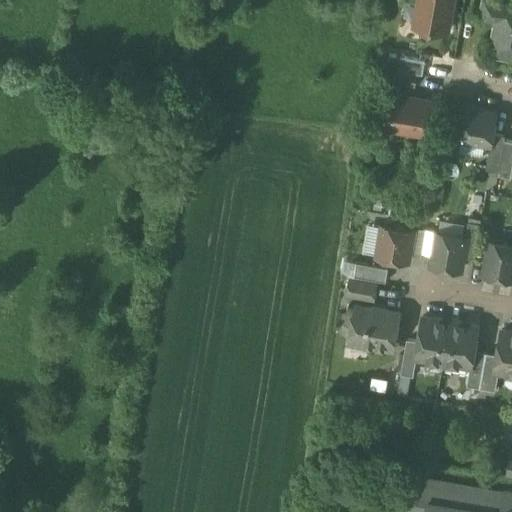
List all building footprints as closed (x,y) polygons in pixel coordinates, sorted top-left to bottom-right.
[(453,0),(418,0),(414,25),(448,30),(453,0)] [(511,0),(498,0),(489,53),(511,57),(511,0)] [(425,60),(389,54),(387,68),(416,73),(423,74),(425,60)] [(416,73),(387,68),(384,79),(414,85),(416,73)] [(429,101),(390,95),(384,126),(424,132),(429,101)] [(497,113),(466,108),(461,139),(490,144),(491,144),(493,133),(497,113)] [(490,144),(486,169),(499,171),(504,140),(505,136),(493,133),(491,144),(490,144)] [(511,141),(504,140),(499,171),(498,175),(511,178),(511,169),(511,141)] [(480,223),(468,221),(465,235),(466,236),(463,256),(474,258),(480,223)] [(413,230),(382,224),(377,255),(408,260),(413,230)] [(465,235),(437,231),(432,264),(460,269),(463,256),(466,236),(465,235)] [(511,243),(490,240),(484,273),(511,278),(511,243)] [(388,267),(356,262),(354,275),(386,281),(388,267)] [(375,283),(350,279),(348,294),(373,298),(375,283)] [(385,311),(372,309),(372,307),(356,304),(353,319),(350,318),(345,323),(344,329),(348,334),(363,337),(367,343),(393,347),(399,312),(385,309),(385,311)] [(450,320),(423,316),(418,340),(416,356),(417,356),(443,361),(450,320)] [(478,325),(450,320),(443,361),(470,365),(471,365),(474,350),(478,325)] [(511,331),(502,329),(497,354),(495,370),(499,371),(511,372),(511,331)] [(407,338),(400,374),(413,376),(417,356),(416,356),(418,340),(407,338)] [(485,352),(474,350),(471,365),(470,365),(467,385),(479,387),(485,352)] [(497,354),(485,352),(479,387),(495,390),(499,371),(495,370),(497,354)] [(499,497),(412,483),(407,511),(511,511),(511,492),(500,490),(499,497)]
